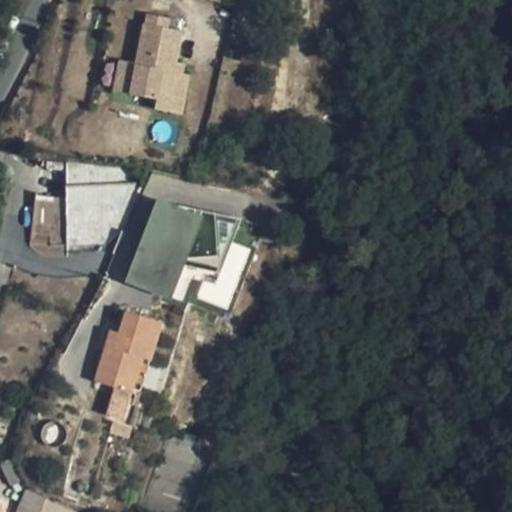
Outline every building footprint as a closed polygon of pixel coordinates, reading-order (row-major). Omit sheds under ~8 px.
[(153,13),(151,23),(174,28),(176,19),(153,13)] [(174,28),(151,23),(142,63),(135,93),(161,99),(158,109),(185,115),(194,76),(187,74),(172,71),(174,64),(179,65),(179,63),(187,32),(174,28)] [(117,89),(135,93),(142,63),(125,59),(117,89)] [(187,74),(189,65),(179,63),(179,65),(174,64),(172,71),(187,74)] [(131,183),(130,170),(66,162),(67,229),(51,230),(52,247),(118,243),(143,183),(131,183)] [(182,211),(167,204),(132,280),(172,299),(186,269),(207,223),(182,211)] [(183,209),(182,211),(207,223),(186,269),(224,281),(248,226),(183,209)] [(163,322),(127,311),(120,332),(115,348),(107,345),(95,381),(115,387),(131,392),(132,389),(141,392),(163,322)] [(112,329),(107,345),(115,348),(120,332),(112,329)] [(131,392),(115,387),(108,409),(125,414),(131,392)] [(74,511),(75,509),(21,489),(11,511),(74,511)]
